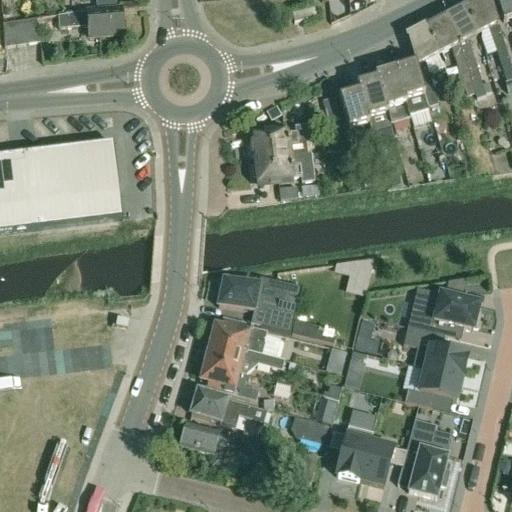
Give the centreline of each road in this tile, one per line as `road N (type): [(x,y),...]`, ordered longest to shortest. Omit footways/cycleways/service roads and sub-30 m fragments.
road 1 (residential): [(114,471),(174,297),(183,119)]
road 2 (residential): [(222,78),(356,45),(441,0)]
road 3 (residential): [(477,511),(511,346)]
road 4 (residential): [(271,511),(114,471)]
road 5 (residential): [(0,97),(146,83)]
